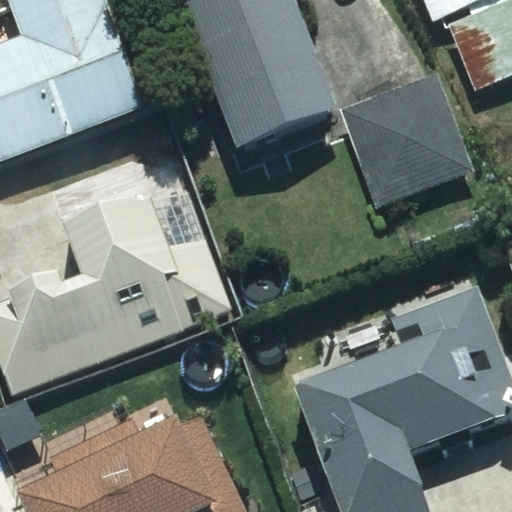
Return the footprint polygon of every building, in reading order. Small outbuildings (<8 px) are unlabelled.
[(15,0),(34,52),(0,64),(0,170),(155,116),(114,0),(15,0)] [(304,0),(186,0),(247,161),(351,122),(304,0)] [(509,0),(431,0),(443,27),(509,0)] [(445,77),(365,103),(401,211),(481,185),(445,77)] [(76,244),(93,290),(0,323),(0,349),(18,398),(186,337),(168,289),(189,282),(163,212),(76,244)] [(414,363),(306,402),(345,511),(442,511),(424,460),(511,428),(511,373),(483,295),(400,325),(414,363)] [(251,511),(210,425),(153,451),(142,428),(61,466),(72,489),(35,507),(37,511),(251,511)]
